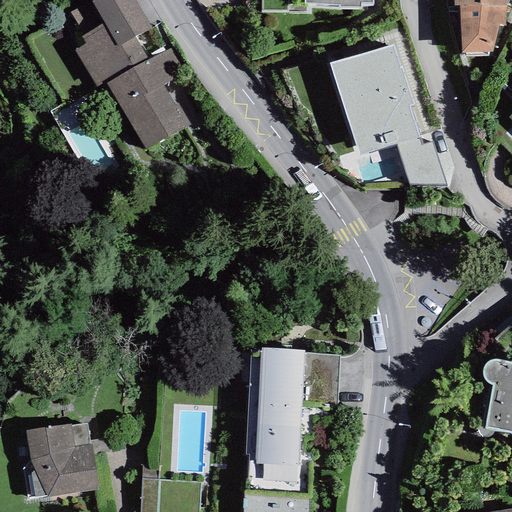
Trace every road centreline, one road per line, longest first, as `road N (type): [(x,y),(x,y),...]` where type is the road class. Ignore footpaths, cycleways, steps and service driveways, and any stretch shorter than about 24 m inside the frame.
road 1 (secondary): [(360,250),(174,0)]
road 2 (residential): [(511,230),(476,201),(412,0)]
road 3 (residential): [(387,372),(440,349),(511,285)]
road 4 (secondary): [(387,372),(370,511)]
road 5 (secondary): [(360,250),(386,319),(387,372)]
